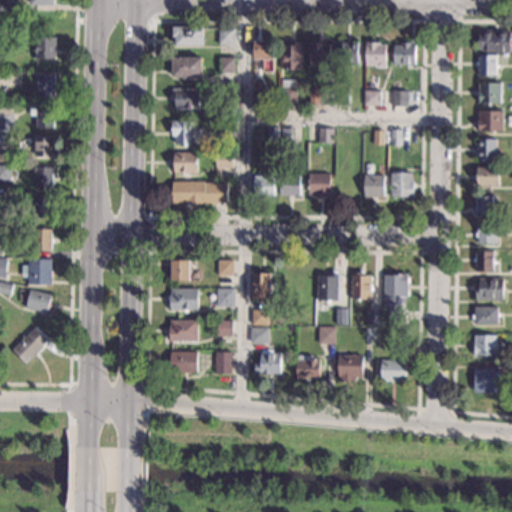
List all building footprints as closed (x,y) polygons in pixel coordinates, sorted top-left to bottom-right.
[(14,0),(14,13),(0,12),(0,0),(14,0)] [(201,29),(201,47),(175,46),(175,38),(171,38),(172,28),(201,29)] [(234,46),(219,45),(219,30),(235,30),(234,46)] [(509,38),(511,38),(511,46),(509,46),(509,51),(478,51),(478,31),(509,31),(509,38)] [(57,40),(56,61),(34,61),(34,54),(36,54),(37,39),(57,40)] [(320,43),(323,43),(322,45),(330,46),(330,53),(332,53),(332,58),(329,58),(329,70),(320,70),(320,68),(308,68),(309,43),(317,43),(317,40),(321,41),(320,43)] [(295,44),(301,44),(301,71),(282,71),(282,64),(278,64),(278,59),(282,59),(282,46),(289,46),(289,41),(295,41),(295,44)] [(273,72),(262,73),(262,60),(253,60),(253,43),(273,43),(273,72)] [(377,45),(385,45),(384,69),(376,69),(376,66),(365,66),(366,43),(377,43),(377,45)] [(409,43),(409,46),(416,46),(415,65),(409,65),(409,69),(404,69),(404,66),(392,66),(393,47),(401,47),(401,43),(409,43)] [(357,64),(338,64),(338,44),(357,45),(357,64)] [(495,64),(498,64),(498,70),(495,70),(495,75),(479,75),(479,67),(476,67),(476,62),(478,62),(478,56),(495,56),(495,64)] [(200,77),(188,77),(188,81),(184,81),(184,78),(173,78),(173,59),(200,59),(200,77)] [(234,75),(219,74),(219,59),(235,59),(234,75)] [(55,86),(58,86),(58,90),(55,90),(55,101),(38,100),(38,77),(55,78),(55,86)] [(294,89),(295,89),(296,105),(280,105),(280,89),(282,89),(282,81),(294,81),(294,89)] [(499,104),(492,104),(492,107),(487,106),(487,105),(478,105),(478,96),(476,96),(476,91),(478,91),(478,84),(500,84),(499,104)] [(200,90),(199,110),(175,109),(175,99),(171,99),(171,89),(200,90)] [(326,106),(308,105),(309,91),(326,91),(326,106)] [(347,105),(337,105),(337,91),(347,91),(347,105)] [(407,107),(391,107),(391,91),(407,92),(407,107)] [(235,107),(220,107),(220,92),(235,92),(235,107)] [(379,93),(378,107),(364,107),(364,93),(379,93)] [(268,111),(253,111),(253,96),(269,97),(268,111)] [(54,130),(37,130),(37,118),(31,118),(31,108),(54,109),(54,130)] [(13,133),(0,133),(0,109),(12,109),(13,133)] [(502,133),(477,132),(479,111),(503,111),(502,133)] [(194,122),(193,144),(187,144),(187,149),(182,149),(182,145),(175,144),(175,138),(170,137),(171,121),(194,122)] [(235,138),(218,137),(219,123),(236,123),(235,138)] [(277,145),(267,145),(267,128),(275,128),(277,129),(277,145)] [(291,146),(281,146),(281,129),(291,129),(291,146)] [(332,144),(317,144),(317,129),(330,129),(332,130),(332,144)] [(402,148),(390,147),(390,131),(402,131),(402,148)] [(382,147),(373,146),(374,132),(383,132),(382,147)] [(11,148),(0,147),(0,136),(11,136),(11,148)] [(54,140),(54,147),(56,147),(56,152),(54,152),(54,159),(36,159),(37,139),(54,140)] [(495,151),(500,151),(499,161),(477,160),(478,140),(495,141),(495,151)] [(198,154),(196,175),(188,174),(188,177),(184,176),(184,175),(172,174),(174,152),(198,154)] [(233,155),(232,169),(215,169),(216,154),(233,155)] [(17,183),(0,182),(0,168),(18,168),(17,183)] [(498,186),(477,186),(477,179),(474,179),(474,176),(476,176),(476,169),(498,168),(498,186)] [(53,179),(56,179),(55,183),(53,183),(53,192),(36,192),(37,169),(54,169),(53,179)] [(400,174),(410,174),(410,182),(413,182),(413,185),(415,185),(415,189),(412,189),(412,198),(389,198),(390,174),(397,174),(397,171),(400,171),(400,174)] [(299,183),(302,183),(302,188),(299,188),(299,197),(290,197),(290,199),(286,199),(286,197),(280,196),(280,174),(299,175),(299,183)] [(330,175),(328,197),(316,197),(316,196),(308,195),(309,174),(330,175)] [(383,198),(364,198),(364,175),(383,176),(383,198)] [(263,177),(263,179),(273,179),(273,197),(254,198),(254,176),(263,177)] [(204,185),(227,185),(226,204),(190,204),(190,208),(186,208),(186,205),(183,205),(183,204),(170,203),(171,182),(204,183),(204,185)] [(493,215),(475,214),(476,197),(493,198),(493,215)] [(8,209),(0,209),(0,198),(8,198),(8,209)] [(53,221),(36,220),(37,200),(53,200),(53,221)] [(495,234),(497,234),(497,238),(496,238),(496,243),(478,243),(478,238),(475,238),(475,233),(477,233),(477,224),(494,224),(495,234)] [(52,253),(34,253),(34,246),(29,246),(29,231),(53,231),(52,253)] [(492,272),(476,272),(476,263),(472,263),(472,258),(476,258),(476,252),(492,252),(492,272)] [(9,280),(0,280),(0,260),(7,261),(9,261),(9,280)] [(188,265),(191,265),(190,275),(189,275),(189,282),(171,281),(172,261),(188,261),(188,265)] [(233,277),(218,277),(218,261),(233,262),(233,277)] [(54,287),(29,287),(29,280),(22,280),(22,268),(29,268),(29,262),(54,262),(54,287)] [(337,275),(338,275),(338,301),(330,301),(330,304),(326,304),(326,301),(316,301),(317,277),(330,278),(330,275),(332,275),(332,272),(337,272),(337,275)] [(363,277),(370,277),(370,289),(372,289),(372,292),(370,292),(370,295),(372,295),(372,298),(370,297),(370,301),(350,301),(350,274),(359,274),(359,272),(364,272),(363,277)] [(269,274),(269,299),(250,299),(251,284),(254,284),(254,273),(269,274)] [(406,298),(404,298),(404,305),(400,305),(400,311),(403,311),(403,324),(397,324),(397,322),(387,322),(387,313),(384,313),(384,304),(382,304),(383,276),(400,276),(400,274),(407,274),(406,298)] [(503,300),(475,300),(475,285),(479,285),(479,279),(503,279),(503,300)] [(0,283),(15,287),(12,297),(0,294),(0,283)] [(199,290),(198,311),(170,310),(170,301),(167,301),(167,297),(170,297),(170,289),(199,290)] [(233,308),(217,308),(217,290),(233,290),(233,308)] [(31,291),(53,296),(49,315),(27,311),(31,291)] [(497,313),(499,313),(499,318),(497,318),(497,324),(474,324),(474,319),(471,319),(471,315),(475,315),(475,308),(497,308),(497,313)] [(346,326),(335,325),(335,310),(337,310),(347,310),(346,326)] [(268,326),(252,325),(252,311),(267,311),(268,311),(268,326)] [(381,325),(366,325),(367,312),(379,312),(381,312),(381,325)] [(198,342),(187,341),(187,344),(184,344),(184,342),(168,342),(168,328),(171,328),(171,321),(198,322),(198,342)] [(234,323),(233,338),(216,337),(216,322),(234,323)] [(267,343),(252,343),(252,328),(268,329),(267,343)] [(334,345),(318,344),(319,328),(335,329),(334,345)] [(375,343),(363,343),(364,328),(375,328),(375,343)] [(49,343),(43,349),(44,350),(28,368),(13,354),(36,330),(49,343)] [(496,337),(496,345),(498,345),(498,349),(496,349),(495,356),(473,355),(474,336),(496,337)] [(406,355),(391,354),(391,344),(406,344),(406,355)] [(273,354),(280,354),(280,373),(273,373),(273,378),(261,378),(261,375),(253,375),(253,365),(259,365),(259,355),(262,355),(262,351),(273,351),(273,354)] [(197,373),(188,373),(188,376),(183,376),(183,373),(168,373),(168,360),(171,360),(171,353),(197,353),(197,373)] [(231,354),(231,375),(216,375),(216,353),(231,354)] [(355,354),(354,357),(362,357),(362,364),(365,364),(365,368),(362,368),(361,378),(354,378),(354,382),(339,382),(339,377),(337,377),(338,356),(349,357),(350,354),(355,354)] [(313,359),(319,359),(319,379),(310,379),(310,382),(305,382),(305,379),(296,379),(296,355),(313,356),(313,359)] [(405,381),(380,381),(380,361),(405,361),(405,381)] [(487,370),(498,370),(498,393),(474,393),(474,387),(470,387),(470,381),(474,381),(474,371),(483,371),(483,367),(487,367),(487,370)]
